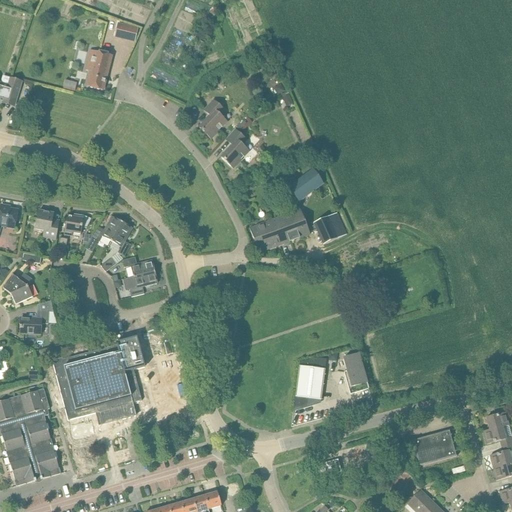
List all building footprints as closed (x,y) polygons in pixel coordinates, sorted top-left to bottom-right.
[(135,43),(135,42),(139,28),(118,23),(115,38),(135,43)] [(111,56),(102,54),(90,51),(85,70),(90,72),(86,87),(103,91),(111,56)] [(3,103),(13,105),(14,106),(21,82),(10,78),(8,86),(0,83),(0,99),(4,101),(3,103)] [(281,85),(274,88),(277,95),(284,92),(281,85)] [(289,95),(282,98),(287,107),(293,104),(289,95)] [(211,139),(218,132),(227,122),(220,116),(224,111),(213,101),(204,111),(210,117),(199,129),(202,131),(203,133),(211,139)] [(246,140),(238,133),(247,124),(244,121),(235,131),(233,133),(226,141),(232,146),(221,158),(224,161),(225,162),(233,169),(248,152),(241,145),(246,140)] [(281,159),(278,152),(270,155),(274,162),(281,159)] [(289,188),(296,196),(299,201),(323,184),(313,170),(289,188)] [(0,224),(14,227),(16,221),(17,211),(9,210),(10,207),(1,205),(0,209),(0,224)] [(299,210),(279,217),(289,242),(308,234),(299,210)] [(59,221),(52,219),(53,214),(39,211),(35,230),(45,232),(44,238),(56,240),(59,221)] [(322,244),(345,234),(336,214),(313,224),(322,244)] [(82,228),(87,228),(91,220),(87,218),(85,217),(83,217),(81,217),(74,216),(74,218),(67,217),(64,235),(70,236),(71,233),(81,235),(82,228)] [(98,227),(91,239),(98,242),(102,236),(111,242),(122,223),(112,217),(104,231),(98,227)] [(259,254),(289,242),(279,217),(259,226),(249,229),(259,254)] [(132,229),(122,223),(111,242),(121,247),(118,253),(124,257),(131,246),(125,242),(132,229)] [(66,252),(67,242),(68,239),(60,238),(58,251),(66,252)] [(41,258),(31,256),(24,254),(22,261),(30,263),(40,265),(41,258)] [(131,267),(134,278),(154,273),(152,261),(137,265),(135,258),(122,261),(124,269),(131,267)] [(105,273),(113,267),(116,265),(111,259),(101,266),(105,273)] [(134,278),(127,279),(130,290),(129,290),(131,298),(144,295),(142,288),(157,284),(154,273),(134,278)] [(3,289),(10,294),(11,295),(12,295),(14,299),(13,300),(16,305),(33,298),(27,286),(18,280),(12,276),(3,289)] [(53,313),(50,302),(37,305),(37,320),(20,319),(19,329),(21,329),(20,334),(40,335),(41,324),(48,325),(49,313),(53,313)] [(136,379),(139,378),(139,375),(137,370),(133,371),(126,342),(116,344),(116,346),(63,360),(62,359),(52,361),(60,390),(56,392),(58,399),(62,398),(68,421),(70,420),(73,433),(99,426),(100,431),(113,427),(111,421),(122,418),(123,420),(143,415),(140,402),(141,401),(136,379)] [(350,395),(368,389),(358,355),(343,359),(346,371),(344,372),(350,395)] [(299,363),(293,413),(294,413),(294,411),(314,405),(315,400),(321,401),(326,360),(318,359),(299,363)] [(30,372),(30,379),(38,380),(38,372),(30,372)] [(0,402),(0,429),(2,429),(3,434),(2,435),(6,452),(8,452),(12,463),(10,464),(15,481),(16,480),(18,486),(16,486),(17,487),(36,481),(36,480),(40,479),(41,480),(60,474),(58,474),(57,469),(59,468),(54,451),(52,452),(48,440),(50,440),(45,422),(44,423),(42,417),(48,416),(48,415),(46,416),(45,411),(50,410),(44,390),(0,402)] [(486,418),(489,431),(502,427),(502,428),(508,426),(505,413),(486,418)] [(511,439),(511,438),(508,426),(502,428),(502,427),(489,431),(483,432),(486,445),(500,442),(501,448),(511,444),(511,439)] [(450,431),(412,441),(419,467),(457,457),(450,431)] [(511,444),(501,448),(503,453),(490,457),(493,469),(499,467),(511,464),(511,463),(511,444)] [(341,449),(343,459),(350,457),(351,466),(363,464),(363,460),(370,459),(368,445),(341,449)] [(341,473),(340,470),(338,460),(323,464),(325,474),(326,477),(341,473)] [(511,477),(511,463),(511,464),(499,467),(493,469),(496,481),(511,477)] [(298,470),(299,476),(311,473),(309,467),(298,470)] [(503,505),(509,504),(509,503),(511,502),(511,489),(499,493),(503,505)] [(407,505),(414,511),(419,511),(431,501),(421,491),(407,505)] [(217,493),(205,496),(209,510),(209,511),(214,511),(213,509),(221,506),(217,493)] [(196,511),(202,511),(209,510),(205,496),(193,500),(196,511)] [(181,503),(183,511),(196,511),(193,500),(181,503)] [(439,511),(441,511),(431,501),(419,511),(439,511)] [(183,511),(181,503),(169,507),(170,511),(183,511)]
